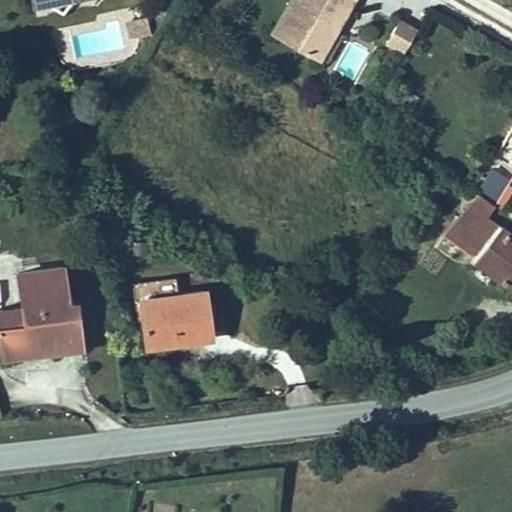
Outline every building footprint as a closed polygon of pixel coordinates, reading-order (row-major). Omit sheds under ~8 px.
[(343,17),(352,0),(290,0),(285,9),(298,16),(285,41),(319,60),(337,28),(331,25),(338,14),(343,17)] [(285,41),(298,16),(285,9),(271,33),(285,41)] [(337,28),(343,17),(338,14),(331,25),(337,28)] [(150,34),(146,17),(134,20),(138,37),(150,34)] [(138,37),(134,20),(126,22),(130,39),(138,37)] [(404,51),(416,30),(399,20),(386,41),(404,51)] [(502,193),(507,185),(510,179),(492,169),(484,182),(502,193)] [(500,209),(511,188),(511,187),(507,185),(502,193),(495,206),(500,209)] [(511,233),(489,216),(495,206),(477,196),(447,236),(473,256),(472,258),(511,288),(511,233)] [(79,328),(75,301),(67,302),(62,266),(17,272),(22,307),(14,308),(17,324),(0,326),(0,350),(1,355),(27,352),(28,355),(56,351),(53,332),(79,328)] [(177,293),(175,276),(137,280),(140,297),(177,293)] [(211,337),(204,289),(177,293),(140,297),(146,343),(173,340),(173,342),(211,337)] [(0,326),(17,324),(14,308),(0,310),(0,326)] [(82,347),(79,328),(53,332),(56,351),(82,347)] [(293,403),(312,400),(309,384),(290,387),(293,403)]
